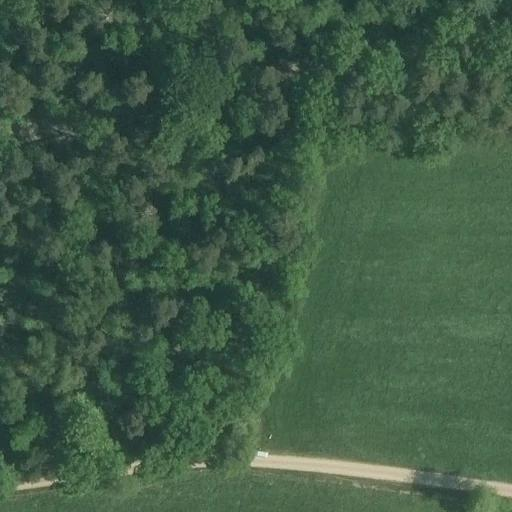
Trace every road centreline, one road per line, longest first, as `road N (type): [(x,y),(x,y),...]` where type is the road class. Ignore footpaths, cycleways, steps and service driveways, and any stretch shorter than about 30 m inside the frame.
road 1 (track): [(0,132),(511,20)]
road 2 (track): [(511,492),(216,460),(0,487)]
